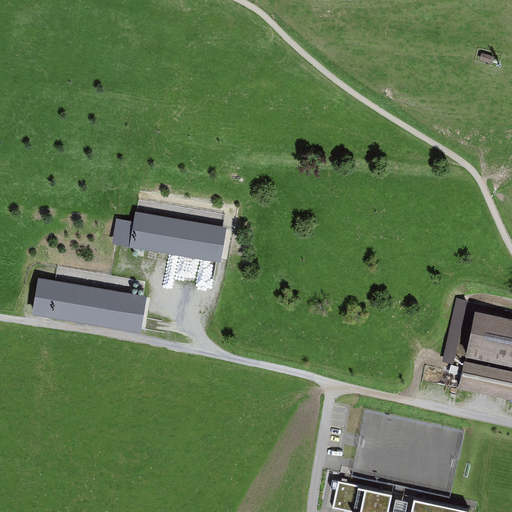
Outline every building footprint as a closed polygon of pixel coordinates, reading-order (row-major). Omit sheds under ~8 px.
[(480,59),(493,63),(495,55),(482,51),(480,59)] [(227,225),(136,209),(134,219),(130,243),(221,259),(227,225)] [(113,240),(130,243),(134,219),(117,216),(113,240)] [(39,275),(33,311),(141,329),(147,294),(39,275)] [(511,314),(476,307),(466,353),(511,362),(511,370),(464,360),(459,386),(511,397),(511,314)] [(387,511),(392,491),(338,479),(333,506),(357,511),(356,511),(468,511),(470,506),(414,494),(410,511),(387,511)]
